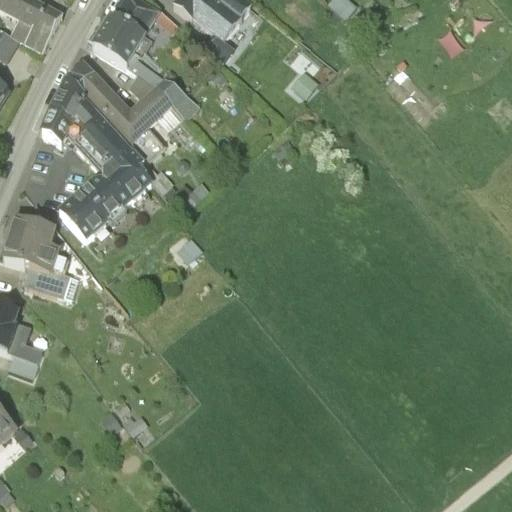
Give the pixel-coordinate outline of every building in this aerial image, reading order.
[(42,62),(62,26),(24,6),(27,0),(0,0),(0,1),(0,19),(20,30),(12,46),(17,49),(42,62)] [(224,52),(242,29),(210,3),(202,13),(187,0),(174,16),(192,31),(193,29),(214,46),(223,53),(224,52)] [(186,0),(187,0),(202,13),(210,3),(212,0),(186,0)] [(242,29),(251,18),(228,0),(212,0),(210,3),(242,29)] [(357,15),(339,1),(328,13),(346,28),(357,15)] [(155,29),(159,23),(126,3),(93,57),(127,78),(134,65),(145,48),(137,43),(139,38),(147,43),(155,29)] [(161,20),(159,23),(155,29),(172,45),(179,37),(161,20)] [(12,46),(0,39),(0,67),(5,70),(17,49),(12,46)] [(214,46),(204,58),(222,73),(233,60),(224,52),(223,53),(214,46)] [(157,98),(165,91),(141,73),(134,65),(127,78),(137,85),(157,98)] [(50,116),(42,139),(61,153),(69,138),(74,127),(84,110),(85,107),(78,98),(94,83),(83,72),(66,88),(50,116)] [(318,93),(305,82),(292,97),(305,108),(318,93)] [(99,128),(118,109),(94,83),(78,98),(85,107),(84,110),(99,128)] [(157,98),(137,85),(129,97),(144,111),(157,98)] [(165,91),(157,98),(173,116),(187,131),(199,116),(165,91)] [(0,114),(9,100),(0,94),(0,114)] [(131,122),(118,109),(99,128),(128,158),(173,116),(157,98),(144,111),(131,122)] [(84,110),(74,127),(86,140),(79,146),(108,179),(129,159),(128,158),(99,128),(84,110)] [(295,157),(287,149),(274,161),(283,170),(295,157)] [(81,205),(106,233),(149,194),(143,188),(145,186),(138,178),(144,173),(133,162),(132,163),(129,159),(108,179),(102,185),(102,190),(97,190),(81,205)] [(106,233),(81,205),(61,223),(87,251),(89,253),(108,235),(106,233)] [(38,215),(32,235),(55,242),(56,238),(38,215)] [(50,259),(55,242),(32,235),(15,229),(2,271),(30,280),(42,284),(44,280),(52,283),(59,262),(50,259)] [(192,250),(177,262),(187,274),(201,262),(192,250)] [(52,283),(44,280),(42,284),(30,280),(25,298),(65,311),(72,289),(52,283)] [(42,363),(25,357),(31,340),(14,334),(18,323),(0,316),(0,360),(38,374),(42,363)] [(0,454),(14,442),(0,425),(0,454)] [(32,451),(23,441),(15,448),(24,458),(32,451)] [(0,489),(0,509),(10,500),(0,489)]
